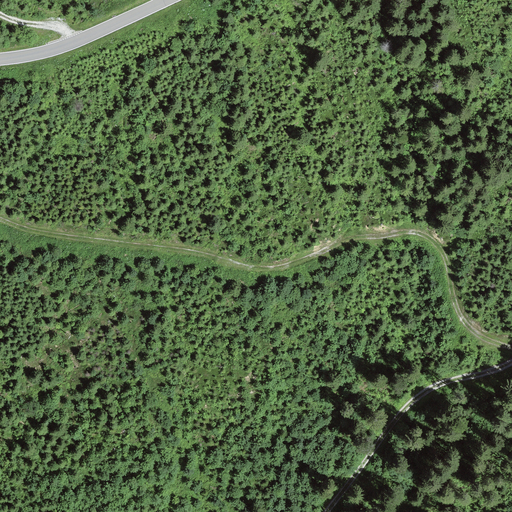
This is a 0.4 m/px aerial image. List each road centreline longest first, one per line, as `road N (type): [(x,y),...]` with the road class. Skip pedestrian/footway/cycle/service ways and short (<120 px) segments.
road 1 (track): [(0,218),(236,264),(295,266),(344,242),(405,235),(442,257),(454,299),(480,337),(511,347)]
road 2 (track): [(325,511),(404,407),(432,388),(511,364)]
road 3 (tertiary): [(167,0),(54,49),(0,58)]
